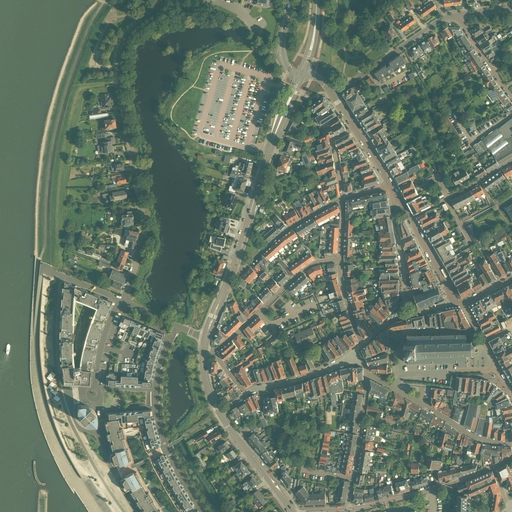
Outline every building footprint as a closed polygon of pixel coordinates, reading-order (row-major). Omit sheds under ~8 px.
[(427,0),(428,1),(424,4),(426,6),(430,12),(437,7),(435,5),(437,4),(435,0),(427,0)] [(426,6),(422,9),(419,6),(416,8),(423,17),(430,12),(426,6)] [(386,15),(392,23),(395,21),(389,13),(386,15)] [(409,18),(405,21),(409,27),(416,22),(410,13),(407,15),(409,18)] [(372,32),(375,29),(370,21),(366,23),(372,32)] [(405,21),(401,24),(399,21),(396,23),(402,31),(409,27),(405,21)] [(389,25),(390,26),(382,32),(385,35),(388,39),(389,40),(390,40),(397,35),(391,28),(394,26),(392,23),(389,25)] [(475,38),(484,32),(479,25),(471,31),(475,38)] [(452,36),(448,27),(447,27),(447,28),(443,31),(440,32),(445,40),(452,36)] [(457,39),(464,35),(459,28),(448,27),(452,36),(455,35),(457,39)] [(487,36),(485,37),(483,34),(476,39),(479,45),(487,40),(489,39),(487,36)] [(432,37),(428,39),(432,47),(433,47),(437,44),(440,43),(435,35),(432,37)] [(464,35),(457,39),(461,47),(459,48),(469,43),(464,35)] [(488,41),(486,42),(480,46),(482,49),(496,40),(495,39),(496,39),(494,37),(492,38),(488,41)] [(432,47),(428,39),(418,45),(422,52),(423,51),(424,52),(426,51),(427,51),(430,50),(430,49),(432,47)] [(496,40),(482,49),(485,53),(495,46),(495,45),(498,43),(497,40),(496,40)] [(469,43),(459,48),(464,55),(461,56),(462,57),(464,55),(473,49),(469,43)] [(495,46),(485,53),(488,59),(495,54),(497,52),(496,50),(501,47),(498,43),(495,45),(495,46)] [(422,52),(418,45),(411,50),(411,52),(412,54),(411,55),(412,56),(413,58),(414,58),(414,59),(417,57),(419,59),(420,58),(420,57),(420,56),(421,58),(425,55),(422,52)] [(473,49),(464,55),(462,57),(462,58),(465,56),(468,62),(478,56),(473,49)] [(385,65),(380,69),(373,73),(379,82),(406,63),(400,55),(388,63),(389,65),(387,66),(385,65)] [(466,63),(463,65),(465,68),(468,66),(472,73),(474,72),(476,71),(478,70),(485,67),(484,66),(478,56),(468,62),(466,63)] [(416,63),(413,65),(418,74),(423,71),(420,66),(418,67),(416,63)] [(485,67),(478,70),(485,80),(491,77),(491,76),(485,67)] [(410,80),(415,77),(412,72),(407,74),(410,80)] [(368,86),(374,82),(370,77),(364,80),(368,86)] [(491,77),(485,80),(486,80),(484,82),(490,91),(498,86),(491,77)] [(375,84),(374,82),(368,86),(369,88),(372,86),(373,88),(371,89),(372,92),(377,89),(374,84),(375,84)] [(346,100),(356,94),(354,91),(359,89),(356,85),(352,88),(344,93),(343,95),(346,100)] [(382,88),(385,94),(390,91),(387,86),(382,88)] [(498,86),(490,91),(485,93),(492,103),(496,100),(498,101),(499,103),(500,101),(501,100),(500,99),(505,95),(498,86)] [(358,92),(356,94),(346,100),(350,106),(364,98),(362,95),(360,96),(358,92)] [(501,100),(500,101),(501,101),(505,106),(503,108),(505,111),(506,112),(508,110),(509,111),(511,109),(511,104),(505,95),(500,99),(501,100)] [(107,108),(108,107),(110,107),(110,106),(110,102),(111,102),(110,100),(112,99),(111,96),(98,98),(99,101),(101,101),(102,107),(103,108),(105,107),(105,108),(107,108)] [(323,114),(332,109),(324,97),(310,107),(314,113),(316,111),(319,116),(322,114),(323,114)] [(365,100),(364,98),(350,106),(354,112),(368,104),(365,105),(363,101),(365,100)] [(443,103),(448,112),(454,109),(449,99),(443,103)] [(374,110),(371,111),(370,109),(368,110),(367,109),(370,107),(368,104),(354,112),(358,118),(374,110)] [(322,114),(319,116),(316,118),(321,126),(337,115),(332,109),(323,114),(322,114)] [(381,124),(374,110),(358,118),(367,132),(381,124)] [(451,135),(457,144),(463,141),(448,117),(442,120),(451,135)] [(511,117),(498,129),(497,128),(481,140),(485,145),(488,149),(485,152),(486,153),(490,151),(490,152),(491,151),(495,159),(498,158),(500,156),(502,155),(505,153),(507,152),(510,150),(511,149),(511,148),(511,117)] [(329,126),(324,130),(325,131),(328,130),(342,123),(342,122),(341,122),(338,118),(328,125),(329,126)] [(104,120),(105,128),(102,128),(103,132),(105,132),(105,131),(107,131),(107,129),(116,128),(115,119),(104,120)] [(292,124),(289,130),(293,132),(298,129),(299,128),(297,125),(298,124),(298,123),(299,122),(296,119),(292,124)] [(473,122),(470,123),(469,121),(467,123),(471,131),(477,127),(473,122)] [(342,123),(328,130),(329,132),(332,137),(334,136),(337,134),(338,135),(340,134),(340,133),(346,130),(342,123)] [(387,129),(384,123),(367,133),(377,148),(389,141),(383,132),(387,129)] [(322,133),(322,135),(318,137),(320,142),(322,142),(326,140),(326,141),(329,140),(329,139),(332,137),(329,132),(328,130),(325,131),(324,130),(321,131),(322,133)] [(337,148),(353,139),(349,134),(336,141),(337,148)] [(113,137),(105,138),(105,142),(102,142),(102,145),(97,146),(98,154),(112,152),(111,144),(114,144),(113,137)] [(300,149),(302,143),(289,139),(287,138),(282,152),(291,155),(293,151),(292,151),(293,146),(300,149)] [(353,139),(337,148),(338,153),(340,152),(349,149),(350,152),(359,148),(356,145),(353,139)] [(326,140),(322,142),(322,143),(317,146),(318,150),(330,147),(329,140),(326,141),(326,140)] [(481,140),(478,143),(473,147),(480,155),(488,149),(485,145),(481,140)] [(395,151),(389,141),(377,148),(385,161),(404,151),(404,150),(402,147),(398,149),(395,151)] [(406,150),(404,151),(385,161),(389,167),(397,163),(400,161),(401,161),(417,152),(417,153),(421,151),(419,146),(415,148),(414,146),(406,150)] [(331,147),(330,147),(318,150),(315,151),(317,159),(332,155),(331,147)] [(366,159),(359,148),(350,152),(353,157),(354,157),(356,156),(359,161),(366,159)] [(311,163),(310,162),(309,159),(308,156),(307,154),(302,155),(303,158),(302,158),(303,161),(304,165),(311,163)] [(333,161),(332,155),(317,159),(318,163),(319,165),(326,163),(333,161)] [(279,163),(287,166),(289,159),(281,156),(279,163)] [(352,163),(351,164),(353,170),(360,168),(369,164),(366,159),(359,161),(352,163)] [(495,159),(491,162),(484,165),(488,172),(499,165),(495,159)] [(397,163),(389,167),(393,175),(405,168),(404,168),(400,161),(397,163)] [(319,167),(316,168),(315,168),(315,169),(316,169),(319,175),(321,174),(326,172),(329,171),(330,179),(336,176),(335,169),(334,169),(333,162),(319,167)] [(106,163),(106,166),(111,166),(112,172),(124,169),(122,163),(114,164),(114,163),(106,163)] [(287,166),(279,163),(277,170),(285,172),(287,166)] [(369,164),(360,168),(360,171),(353,173),(354,175),(373,170),(370,164),(369,164)] [(407,171),(405,168),(393,175),(393,176),(399,186),(410,180),(408,175),(422,168),(420,164),(418,165),(418,164),(409,168),(410,170),(407,171)] [(250,172),(251,168),(238,166),(237,170),(240,170),(241,169),(242,170),(241,172),(249,174),(249,173),(250,173),(250,172)] [(482,166),(477,168),(482,176),(486,173),(482,166)] [(511,173),(508,167),(502,170),(506,178),(510,176),(511,179),(511,173)] [(410,180),(399,186),(400,187),(399,187),(403,194),(415,188),(412,182),(414,181),(413,179),(417,177),(415,175),(421,172),(420,169),(423,168),(422,168),(408,175),(410,180)] [(482,176),(477,168),(473,171),(477,178),(482,176)] [(373,170),(354,175),(355,177),(355,176),(360,175),(361,179),(358,180),(358,181),(377,176),(373,170)] [(469,177),(472,175),(469,170),(466,171),(466,172),(460,175),(458,171),(454,173),(456,177),(453,179),(456,184),(469,177)] [(500,171),(495,175),(503,185),(504,184),(503,182),(502,182),(501,181),(505,178),(500,171)] [(115,174),(111,175),(107,176),(108,179),(111,178),(115,178),(117,184),(126,183),(125,176),(119,177),(119,175),(115,175),(115,174)] [(246,180),(238,178),(239,176),(230,174),(229,176),(235,178),(233,183),(245,186),(246,180)] [(503,185),(495,175),(491,177),(496,184),(498,183),(499,184),(502,188),(504,187),(503,185)] [(336,176),(330,179),(320,182),(321,185),(325,183),(326,186),(337,182),(336,176)] [(377,176),(358,181),(352,183),(352,186),(356,185),(356,186),(363,184),(364,188),(379,183),(380,181),(377,176)] [(496,184),(491,177),(487,180),(495,192),(497,191),(494,186),(496,184)] [(348,183),(347,178),(343,179),(344,184),(345,193),(352,191),(351,186),(352,186),(352,183),(351,183),(348,183)] [(495,192),(487,180),(483,184),(488,190),(490,189),(495,197),(497,195),(495,192)] [(233,183),(232,183),(231,186),(229,186),(228,190),(234,192),(235,190),(243,192),(244,190),(245,186),(233,183)] [(475,188),(480,198),(481,199),(482,199),(481,197),(482,197),(481,195),(484,194),(480,185),(475,188)] [(317,191),(324,204),(330,200),(328,197),(327,194),(325,195),(324,193),(331,190),(330,186),(326,187),(322,189),(321,189),(317,191)] [(415,188),(403,194),(406,200),(418,194),(415,188)] [(475,188),(470,190),(475,199),(478,197),(479,199),(480,198),(475,188)] [(115,200),(127,198),(125,190),(112,193),(112,195),(110,196),(109,193),(102,194),(104,204),(111,203),(111,202),(115,201),(115,200)] [(475,199),(470,190),(465,193),(470,201),(473,199),(474,201),(475,200),(476,200),(475,199)] [(236,203),(237,200),(233,198),(234,195),(235,193),(229,191),(228,194),(229,194),(225,205),(225,207),(226,208),(228,207),(233,209),(236,203)] [(324,204),(317,191),(319,195),(315,198),(320,207),(324,204)] [(387,198),(386,192),(367,196),(368,203),(369,203),(371,202),(387,198)] [(310,202),(306,204),(307,206),(310,212),(312,212),(313,211),(320,207),(315,198),(312,193),(306,195),(310,202)] [(470,201),(465,193),(461,195),(466,206),(467,208),(468,208),(467,206),(467,205),(466,203),(470,201)] [(466,206),(461,195),(456,198),(460,206),(463,205),(464,207),(466,206)] [(361,197),(355,199),(346,201),(346,212),(353,212),(368,210),(367,205),(368,205),(367,203),(368,203),(367,196),(361,197)] [(422,210),(427,207),(431,205),(426,197),(422,199),(421,197),(409,204),(414,214),(422,210)] [(371,202),(369,203),(370,210),(372,210),(389,208),(387,198),(371,202)] [(460,206),(456,198),(451,200),(455,209),(456,210),(457,210),(457,208),(460,206)] [(306,215),(307,215),(303,208),(307,206),(306,204),(304,201),(294,207),(297,211),(301,218),(303,217),(302,217),(306,215)] [(336,205),(331,208),(334,215),(340,211),(338,208),(340,208),(340,205),(338,204),(336,205)] [(331,208),(325,211),(329,218),(334,215),(331,208)] [(389,208),(372,210),(373,217),(391,215),(389,208)] [(294,210),(289,213),(294,222),(299,219),(294,210)] [(419,222),(428,217),(427,215),(432,212),(431,210),(425,212),(426,213),(417,218),(419,222)] [(325,211),(320,214),(323,221),(329,218),(325,211)] [(132,214),(131,214),(131,212),(127,212),(128,213),(122,214),(123,226),(133,225),(132,220),(132,214)] [(353,212),(346,212),(346,220),(354,219),(353,212)] [(294,222),(289,213),(283,216),(287,222),(289,225),(294,222)] [(428,217),(419,222),(423,228),(435,221),(434,221),(437,220),(438,219),(439,219),(437,213),(433,215),(428,217)] [(281,231),(287,226),(285,224),(275,214),(271,218),(276,222),(274,224),(281,231)] [(323,221),(320,214),(314,217),(318,224),(323,221)] [(393,231),(391,215),(373,217),(373,218),(374,218),(375,220),(377,220),(377,219),(378,219),(379,224),(376,225),(377,231),(380,230),(380,232),(393,231)] [(228,224),(229,221),(227,220),(228,218),(223,217),(223,218),(220,217),(220,218),(219,217),(219,219),(220,220),(219,221),(221,221),(218,230),(226,233),(226,232),(227,233),(229,227),(228,226),(228,225),(229,224),(228,224)] [(313,218),(308,221),(313,228),(317,225),(313,218)] [(346,220),(345,231),(354,231),(355,219),(354,219),(346,220)] [(441,224),(438,219),(437,220),(434,221),(435,221),(423,228),(426,234),(438,227),(437,226),(441,224)] [(402,239),(412,234),(404,220),(398,222),(402,239)] [(313,228),(308,221),(304,223),(308,231),(313,228)] [(437,226),(438,227),(426,234),(431,242),(442,236),(449,231),(443,222),(441,224),(437,226)] [(299,226),(304,233),(308,231),(304,223),(299,226)] [(331,232),(338,232),(339,225),(330,224),(325,225),(324,225),(325,229),(331,227),(331,232)] [(272,227),(270,229),(271,230),(276,236),(280,232),(275,226),(273,228),(272,227)] [(304,233),(299,226),(295,229),(299,236),(304,233)] [(505,235),(509,233),(506,229),(501,228),(485,238),(486,240),(493,236),(498,243),(501,241),(506,238),(505,235)] [(270,229),(266,232),(262,235),(263,236),(268,242),(276,236),(271,230),(270,229)] [(127,236),(137,239),(138,232),(128,230),(127,236)] [(288,234),(292,240),(297,236),(293,230),(288,234)] [(393,231),(380,232),(378,232),(379,241),(379,243),(395,242),(393,231)] [(91,238),(82,232),(79,236),(83,239),(84,238),(89,241),(91,238)] [(331,234),(330,240),(338,240),(338,232),(331,232),(331,234)] [(288,234),(282,237),(287,243),(288,243),(289,245),(291,244),(290,241),(292,240),(288,234)] [(412,234),(402,239),(404,250),(408,249),(407,246),(409,246),(416,243),(412,234)] [(137,239),(127,236),(124,247),(127,247),(135,249),(137,239)] [(442,236),(431,242),(434,246),(445,241),(442,236)] [(221,247),(223,248),(225,239),(215,237),(213,244),(211,243),(210,248),(220,252),(221,247)] [(282,237),(277,242),(282,247),(287,243),(282,237)] [(344,248),(352,249),(352,242),(357,242),(357,239),(349,238),(345,239),(344,248)] [(445,241),(434,246),(437,251),(450,245),(452,243),(450,238),(445,241)] [(330,246),(330,247),(337,248),(338,240),(330,240),(330,246)] [(282,247),(277,242),(273,246),(278,251),(282,247)] [(409,246),(412,252),(419,248),(416,243),(409,246)] [(450,245),(437,251),(440,257),(450,251),(452,250),(450,245)] [(273,246),(268,250),(273,256),(278,251),(273,246)] [(337,248),(330,247),(329,253),(328,252),(328,251),(324,252),(325,258),(337,256),(337,248)] [(352,249),(344,248),(344,257),(350,257),(352,257),(352,249)] [(419,248),(412,252),(405,254),(407,262),(422,255),(422,254),(419,248)] [(506,259),(502,251),(501,252),(500,249),(494,253),(506,274),(511,271),(508,264),(505,260),(506,259)] [(121,250),(119,256),(126,259),(128,253),(121,250)] [(273,256),(268,250),(263,254),(268,260),(273,256)] [(510,256),(508,257),(504,250),(502,251),(506,259),(505,260),(508,264),(511,271),(511,259),(510,256)] [(440,257),(443,262),(455,256),(453,257),(450,251),(440,257)] [(304,257),(309,263),(314,259),(310,253),(309,252),(306,253),(307,255),(305,257),(304,257)] [(463,258),(446,268),(450,274),(456,270),(461,267),(460,265),(472,259),(469,253),(464,256),(465,257),(463,258)] [(487,253),(486,254),(500,277),(506,274),(494,253),(491,255),(490,253),(489,253),(487,253)] [(268,269),(265,265),(268,262),(262,255),(256,261),(255,262),(261,268),(262,270),(263,271),(268,275),(267,274),(270,271),(268,269)] [(396,255),(381,255),(381,256),(378,256),(378,262),(386,261),(386,266),(398,266),(396,255)] [(426,260),(422,255),(407,262),(412,261),(412,262),(407,263),(409,268),(410,273),(409,273),(412,289),(420,288),(420,289),(419,289),(419,292),(422,291),(423,293),(438,286),(435,280),(428,265),(426,260)] [(455,256),(443,262),(446,268),(463,258),(462,257),(457,260),(456,258),(457,257),(456,255),(455,256)] [(119,256),(117,262),(124,265),(126,259),(119,256)] [(214,265),(222,268),(224,262),(220,261),(221,260),(221,257),(217,256),(216,258),(217,260),(215,266),(214,265)] [(287,270),(289,268),(289,267),(283,261),(282,260),(279,257),(277,259),(280,262),(286,269),(287,270)] [(309,263),(304,257),(300,260),(298,261),(303,268),(309,263)] [(496,279),(485,260),(478,264),(476,266),(478,270),(481,268),(484,273),(477,276),(483,286),(490,283),(496,279)] [(303,268),(298,261),(294,264),(293,265),(297,272),(303,268)] [(124,265),(117,262),(115,268),(122,270),(124,265)] [(261,268),(255,262),(251,266),(251,267),(257,272),(261,268)] [(336,271),(335,263),(328,264),(328,270),(324,271),(325,276),(329,275),(336,274),(335,272),(336,271)] [(461,268),(461,267),(456,270),(458,276),(467,271),(467,270),(472,268),(469,263),(464,265),(461,268)] [(222,268),(214,265),(213,268),(212,267),(210,272),(212,273),(216,275),(215,278),(220,280),(222,273),(223,272),(222,271),(223,269),(222,269),(222,268)] [(293,265),(289,268),(287,270),(291,276),(297,272),(293,265)] [(320,265),(313,267),(316,275),(320,274),(321,277),(323,277),(320,265)] [(246,272),(253,279),(258,274),(250,267),(246,272)] [(316,275),(313,267),(307,272),(313,281),(315,280),(313,277),(316,275)] [(477,271),(472,273),(455,283),(458,288),(477,276),(484,273),(481,268),(478,270),(477,271)] [(398,269),(386,270),(379,270),(380,280),(390,279),(389,275),(399,275),(398,269)] [(113,270),(111,274),(125,280),(126,276),(113,270)] [(259,274),(260,274),(259,275),(263,280),(268,275),(263,271),(262,270),(260,272),(260,273),(259,274)] [(458,276),(456,270),(450,274),(453,279),(458,276)] [(458,276),(453,279),(455,283),(472,273),(470,274),(470,273),(469,274),(467,271),(458,276)] [(253,279),(246,272),(241,276),(249,283),(253,279)] [(283,272),(279,275),(285,282),(290,278),(283,272)] [(111,274),(110,276),(103,273),(102,275),(106,277),(123,284),(125,280),(111,274)] [(304,274),(299,278),(305,285),(306,284),(310,281),(304,274)] [(285,282),(279,275),(275,279),(280,283),(279,284),(281,286),(283,284),(285,282)] [(477,276),(458,288),(463,297),(474,291),(483,286),(477,276)] [(123,284),(106,277),(104,281),(110,283),(109,286),(112,287),(120,291),(120,290),(123,284)] [(305,285),(299,278),(295,282),(301,288),(302,287),(305,285)] [(329,280),(330,283),(327,284),(328,287),(338,284),(336,278),(329,280)] [(361,282),(360,278),(346,280),(347,285),(349,292),(363,289),(362,282),(361,282)] [(62,374),(64,385),(72,386),(72,383),(77,383),(89,384),(91,367),(91,364),(92,364),(93,357),(95,350),(96,343),(98,336),(101,329),(103,322),(106,316),(109,309),(112,303),(81,290),(82,288),(63,280),(62,289),(61,303),(60,313),(60,317),(59,328),(59,336),(59,342),(59,350),(59,358),(60,365),(60,373),(63,372),(63,374),(62,374)] [(281,286),(279,284),(278,285),(274,280),(267,285),(272,290),(271,291),(274,293),(274,292),(281,286)] [(390,280),(379,281),(379,285),(378,285),(378,289),(375,290),(376,292),(378,295),(399,290),(399,280),(390,280)] [(301,288),(295,282),(290,286),(296,292),(298,291),(301,288)] [(296,292),(290,286),(288,288),(286,290),(292,296),(294,294),(296,292)] [(438,286),(423,293),(417,295),(416,293),(411,295),(418,311),(423,309),(422,307),(431,303),(443,298),(438,286)] [(499,299),(502,305),(498,307),(498,308),(501,307),(502,308),(500,309),(507,319),(510,318),(504,309),(509,307),(511,305),(511,292),(509,286),(502,290),(500,291),(502,298),(499,299)] [(274,293),(271,291),(270,292),(266,287),(263,291),(269,298),(273,294),(274,293)] [(363,289),(349,292),(351,302),(352,302),(359,300),(358,298),(365,296),(365,294),(366,294),(368,293),(367,289),(364,289),(363,289)] [(340,290),(333,292),(329,293),(330,298),(331,301),(343,298),(341,295),(340,290)] [(399,290),(378,295),(383,300),(384,300),(384,301),(398,298),(399,290)] [(269,298),(263,291),(259,295),(263,299),(262,300),(264,302),(269,298)] [(502,298),(500,291),(491,295),(497,306),(498,307),(502,305),(499,299),(502,298)] [(378,295),(376,292),(373,293),(376,297),(379,301),(376,303),(389,315),(393,310),(387,307),(382,301),(383,300),(378,295)] [(253,298),(255,300),(252,303),(257,309),(263,303),(264,302),(262,300),(261,301),(256,295),(253,298)] [(491,295),(481,300),(484,306),(486,310),(488,312),(489,316),(493,313),(494,313),(492,309),(496,307),(497,306),(491,295)] [(359,300),(352,302),(354,311),(364,308),(362,302),(367,300),(365,296),(358,298),(359,300)] [(384,300),(383,300),(382,301),(387,307),(398,304),(398,298),(384,301),(384,300)] [(334,302),(335,305),(332,306),(333,308),(336,307),(344,304),(343,299),(334,302)] [(374,300),(371,302),(370,303),(371,305),(373,304),(374,306),(372,307),(374,308),(385,318),(389,315),(376,303),(374,300)] [(477,302),(469,306),(475,317),(482,313),(483,316),(485,315),(485,314),(488,312),(486,310),(484,306),(481,300),(477,302)] [(232,314),(239,311),(235,302),(229,305),(232,314)] [(257,309),(252,303),(244,312),(249,317),(257,309)] [(371,305),(369,306),(367,307),(371,312),(383,322),(383,321),(385,318),(374,308),(372,307),(371,305)] [(371,312),(367,307),(364,308),(366,313),(367,316),(378,326),(383,322),(371,312)] [(364,308),(354,311),(356,319),(363,317),(362,314),(366,313),(364,308)] [(461,320),(465,318),(460,308),(455,309),(461,329),(465,328),(464,322),(462,323),(461,320)] [(461,329),(455,309),(442,312),(445,327),(455,328),(461,329)] [(340,320),(340,321),(349,317),(347,311),(339,315),(339,314),(335,315),(336,317),(339,317),(339,320),(340,320)] [(445,327),(442,312),(436,313),(436,314),(438,326),(445,327)] [(482,313),(475,317),(478,322),(489,316),(488,312),(485,314),(485,315),(483,316),(482,313)] [(367,316),(366,313),(362,314),(363,317),(364,320),(365,320),(367,323),(374,330),(378,326),(367,316)] [(489,316),(478,322),(481,327),(497,319),(493,313),(489,316)] [(233,323),(238,328),(245,322),(241,314),(236,317),(237,318),(233,323)] [(438,327),(438,326),(436,314),(428,315),(428,326),(433,326),(438,327)] [(254,321),(259,326),(264,322),(259,316),(254,321)] [(407,320),(409,328),(413,328),(421,326),(425,326),(424,316),(411,319),(407,320)] [(134,321),(122,317),(119,326),(120,327),(120,328),(125,330),(126,329),(127,330),(127,329),(129,326),(130,326),(132,327),(133,328),(136,322),(134,321)] [(470,327),(465,318),(461,320),(462,323),(464,322),(465,328),(470,327)] [(497,319),(481,327),(484,332),(498,324),(499,324),(499,323),(497,319)] [(365,320),(364,320),(360,322),(369,335),(374,330),(367,323),(365,320)] [(407,320),(392,324),(393,330),(394,330),(397,329),(409,328),(407,320)] [(259,326),(254,321),(249,325),(255,332),(258,330),(257,329),(259,326)] [(136,322),(133,328),(132,331),(137,334),(141,325),(141,324),(136,322)] [(360,322),(357,324),(359,330),(364,339),(369,335),(360,322)] [(233,323),(228,327),(233,332),(238,328),(233,323)] [(311,328),(306,330),(310,339),(316,336),(312,329),(316,327),(314,323),(310,325),(311,328)] [(141,325),(137,334),(142,336),(146,327),(141,324),(141,325)] [(498,324),(484,332),(487,336),(498,331),(498,332),(501,331),(498,324)] [(250,340),(256,336),(248,326),(244,330),(247,336),(250,340)] [(146,327),(142,336),(147,338),(148,336),(151,329),(146,327)] [(233,332),(228,327),(223,331),(229,337),(233,332)] [(151,329),(148,336),(149,334),(152,336),(151,337),(153,338),(161,342),(161,341),(164,334),(151,329)] [(220,344),(228,338),(219,329),(217,332),(214,339),(215,340),(215,341),(214,342),(214,343),(216,345),(217,345),(218,343),(219,344),(219,343),(220,344)] [(310,339),(306,330),(301,332),(300,330),(297,331),(298,333),(302,342),(310,339)] [(346,334),(355,345),(358,342),(353,330),(348,333),(349,336),(348,337),(346,334)] [(302,342),(298,333),(295,335),(294,332),(290,334),(290,335),(291,337),(292,338),(295,336),(298,344),(302,342)] [(382,333),(379,335),(384,343),(388,340),(382,333)] [(437,362),(441,362),(442,364),(443,363),(443,362),(448,362),(448,363),(449,363),(449,362),(454,362),(454,363),(455,363),(455,362),(459,362),(459,366),(458,367),(459,368),(460,367),(463,366),(463,368),(464,368),(464,366),(466,366),(468,367),(468,366),(467,366),(467,362),(468,362),(468,361),(467,361),(467,354),(472,354),(473,356),(474,356),(473,353),(475,351),(478,351),(478,350),(475,349),(475,346),(478,345),(477,344),(475,345),(472,342),(473,340),(472,339),(471,342),(466,342),(466,335),(467,334),(467,333),(466,334),(460,334),(459,334),(454,335),(454,334),(453,334),(453,335),(448,335),(448,334),(447,334),(447,335),(442,335),(442,334),(441,334),(441,335),(436,335),(436,334),(435,334),(435,335),(430,335),(430,334),(429,334),(429,335),(423,336),(423,335),(422,335),(422,336),(417,336),(417,335),(416,335),(416,336),(409,336),(408,336),(407,335),(407,336),(407,337),(407,339),(408,341),(408,344),(405,343),(404,344),(406,346),(406,350),(406,353),(404,355),(406,357),(408,355),(408,362),(408,363),(407,363),(408,364),(409,363),(417,363),(417,364),(418,364),(418,363),(423,363),(423,364),(424,364),(424,363),(429,363),(429,364),(430,364),(430,363),(436,363),(436,364),(437,364),(437,362)] [(275,338),(277,343),(283,340),(282,337),(280,334),(274,337),(275,338)] [(355,345),(346,334),(345,335),(340,338),(349,350),(355,345)] [(497,356),(511,347),(511,338),(508,340),(505,334),(499,337),(490,342),(493,348),(497,356)] [(239,335),(232,340),(238,348),(239,350),(246,345),(242,340),(239,335)] [(349,350),(340,338),(337,335),(333,339),(344,353),(349,350)] [(379,335),(374,340),(381,352),(385,350),(384,345),(385,344),(384,343),(379,335)] [(161,342),(153,338),(151,343),(161,347),(163,342),(161,341),(161,342)] [(330,342),(329,340),(341,355),(344,353),(333,339),(330,342)] [(232,340),(228,344),(234,351),(238,348),(232,340)] [(341,355),(329,340),(325,344),(330,351),(336,358),(341,355)] [(381,352),(374,340),(371,343),(377,354),(381,352)] [(151,343),(149,348),(160,351),(161,347),(151,343)] [(377,354),(371,343),(368,346),(371,356),(377,354)] [(234,351),(228,344),(224,347),(231,355),(234,351)] [(330,351),(325,344),(324,344),(319,347),(321,350),(323,354),(330,351)] [(371,356),(368,346),(362,350),(365,358),(371,356)] [(231,355),(224,347),(220,350),(223,354),(221,356),(224,361),(231,355)] [(511,347),(497,356),(496,357),(497,358),(498,359),(501,363),(511,357),(511,347)] [(149,348),(147,353),(158,356),(160,351),(149,348)] [(305,362),(311,360),(306,350),(301,352),(301,353),(302,355),(305,362)] [(330,351),(323,354),(328,362),(335,359),(336,358),(330,351)] [(147,353),(146,358),(157,361),(158,356),(147,353)] [(369,366),(374,365),(388,362),(388,360),(389,359),(388,354),(386,354),(366,360),(368,366),(369,366)] [(287,358),(281,361),(282,363),(287,362),(288,365),(290,365),(293,375),(294,376),(300,374),(292,356),(287,358)] [(511,357),(501,363),(504,370),(511,365),(511,357)] [(281,361),(280,359),(272,363),(279,379),(286,378),(286,377),(282,366),(282,363),(281,361)] [(311,360),(305,362),(305,364),(309,372),(315,369),(312,362),(311,360)] [(250,361),(242,367),(242,366),(234,373),(239,378),(246,372),(245,370),(244,369),(251,365),(250,361)] [(218,374),(223,370),(217,362),(213,362),(212,366),(212,368),(212,373),(212,375),(216,376),(216,373),(218,374)] [(272,363),(268,366),(273,380),(279,379),(272,363)] [(309,372),(305,364),(299,366),(302,374),(309,372)] [(387,365),(379,365),(378,372),(379,372),(387,374),(391,373),(391,370),(387,368),(387,365)] [(273,380),(268,366),(264,368),(268,381),(273,380)] [(268,381),(264,368),(259,370),(259,369),(258,369),(262,382),(268,381)] [(350,368),(341,370),(342,378),(347,377),(350,377),(350,368)] [(350,368),(350,377),(347,377),(347,382),(351,382),(357,381),(357,380),(357,368),(350,368)] [(262,382),(258,369),(253,370),(254,372),(256,379),(257,383),(262,382)] [(223,370),(218,374),(221,380),(228,375),(223,370)] [(342,378),(341,370),(334,372),(337,393),(343,392),(342,390),(343,390),(344,391),(350,391),(350,390),(350,389),(348,389),(343,388),(342,378)] [(51,371),(46,377),(50,380),(55,374),(51,371)] [(246,372),(239,378),(246,388),(252,385),(252,384),(257,383),(256,379),(250,381),(247,374),(246,372)] [(327,374),(327,375),(330,392),(331,396),(332,405),(332,407),(336,406),(336,405),(335,393),(337,393),(334,372),(327,374)] [(116,386),(117,380),(117,376),(114,376),(114,374),(108,374),(108,375),(106,375),(106,379),(106,382),(106,385),(116,386)] [(221,380),(219,381),(226,389),(234,384),(228,375),(221,380)] [(330,392),(327,375),(321,376),(321,377),(325,393),(329,392),(329,395),(329,397),(331,396),(330,392)] [(325,393),(321,377),(314,379),(318,393),(319,396),(325,394),(325,393)] [(462,391),(463,377),(457,377),(455,390),(455,391),(455,394),(453,403),(458,404),(457,407),(460,408),(461,405),(466,406),(467,402),(467,401),(458,401),(461,391),(462,391)] [(462,391),(461,391),(458,401),(467,401),(468,396),(470,383),(470,378),(463,377),(462,391)] [(142,381),(137,381),(137,387),(146,387),(151,388),(152,380),(145,379),(142,378),(142,381)] [(318,393),(314,379),(309,381),(311,392),(311,395),(311,398),(312,397),(312,402),(319,402),(319,396),(318,393)] [(311,392),(309,381),(303,383),(305,398),(306,398),(306,399),(311,399),(310,395),(311,395),(311,392)] [(303,383),(295,386),(298,397),(304,396),(304,398),(305,398),(303,383)] [(377,383),(374,394),(373,397),(379,398),(380,395),(383,386),(377,383)] [(239,389),(234,384),(226,389),(226,390),(229,394),(230,393),(234,391),(235,392),(239,389)] [(488,391),(483,400),(488,403),(488,404),(488,403),(489,404),(491,402),(490,402),(492,399),(494,397),(495,397),(502,391),(493,384),(488,391)] [(298,397),(295,386),(282,388),(282,389),(284,398),(296,395),(297,398),(298,397)] [(383,386),(380,395),(379,398),(386,400),(389,389),(383,386)] [(230,393),(229,394),(231,397),(232,396),(234,400),(243,394),(239,389),(235,392),(234,391),(230,393)] [(284,398),(282,389),(275,390),(276,397),(277,401),(285,400),(284,398)] [(446,390),(438,389),(437,398),(443,400),(443,397),(444,392),(445,393),(446,390)] [(462,419),(461,424),(474,432),(474,431),(476,432),(479,417),(486,419),(487,411),(487,407),(488,403),(483,400),(488,391),(486,391),(486,394),(480,393),(480,396),(474,395),(474,396),(468,396),(467,401),(467,402),(466,406),(462,418),(462,419)] [(494,397),(492,399),(495,402),(500,399),(505,395),(502,391),(495,397),(494,397)] [(394,408),(399,396),(394,393),(390,403),(389,406),(394,408)] [(250,396),(257,409),(260,408),(255,394),(250,396)] [(495,402),(492,403),(493,404),(495,402),(497,404),(508,399),(505,395),(500,399),(495,402)] [(225,406),(229,404),(224,396),(221,399),(225,406)] [(257,409),(250,396),(245,400),(246,402),(252,412),(254,415),(257,413),(256,410),(257,409)] [(399,396),(394,408),(402,411),(405,399),(399,396)] [(277,402),(277,401),(276,397),(268,399),(263,399),(264,406),(265,413),(278,412),(277,405),(277,402)] [(436,409),(441,401),(433,397),(431,401),(430,405),(436,409)] [(405,399),(402,411),(400,417),(406,419),(408,420),(409,417),(414,404),(412,403),(405,399)] [(508,399),(497,404),(498,408),(511,405),(508,399)] [(441,401),(436,409),(449,417),(452,410),(445,407),(446,404),(441,401)] [(238,408),(241,413),(242,412),(244,414),(244,417),(245,417),(250,414),(250,413),(249,411),(250,411),(245,403),(239,407),(239,408),(238,408)] [(74,404),(66,406),(68,412),(75,411),(74,404)] [(414,404),(409,417),(408,420),(410,420),(412,421),(415,415),(419,417),(422,409),(414,404)] [(94,411),(93,410),(92,409),(91,408),(90,407),(88,406),(87,406),(85,405),(83,405),(82,405),(80,405),(78,406),(77,408),(77,409),(77,411),(77,413),(77,414),(78,416),(78,417),(79,418),(80,420),(81,421),(82,422),(83,423),(84,424),(86,425),(87,425),(89,426),(91,426),(93,426),(94,426),(96,426),(97,425),(97,424),(97,422),(97,420),(97,419),(97,418),(97,416),(96,415),(95,413),(95,412),(94,411)] [(511,405),(498,408),(498,409),(496,409),(498,417),(498,418),(503,415),(511,412),(511,405)] [(241,413),(238,408),(238,409),(236,407),(230,411),(232,413),(235,418),(241,414),(240,413),(241,413)] [(457,407),(454,407),(451,417),(460,423),(461,424),(462,419),(461,419),(464,409),(460,408),(457,407)] [(360,411),(350,409),(350,415),(349,420),(350,420),(359,421),(360,411)] [(434,416),(422,409),(419,417),(430,424),(434,416)] [(152,410),(141,411),(142,417),(142,418),(152,417),(152,410)] [(490,438),(491,430),(492,428),(492,423),(492,416),(492,410),(487,411),(486,419),(486,420),(483,436),(490,438)] [(511,412),(503,415),(498,418),(500,419),(501,419),(502,423),(505,422),(505,420),(511,418),(511,412)] [(118,419),(117,413),(106,413),(106,419),(107,421),(118,420),(118,419)] [(439,419),(434,416),(430,424),(436,427),(439,419)] [(486,419),(479,417),(476,432),(475,432),(483,436),(486,420),(486,419)] [(505,422),(502,423),(502,424),(502,427),(502,429),(504,429),(504,427),(511,425),(511,418),(505,420),(505,422)] [(439,419),(436,427),(443,431),(445,422),(439,419)] [(118,420),(107,421),(105,422),(105,423),(104,423),(104,427),(106,430),(107,430),(108,434),(107,434),(107,438),(108,441),(109,440),(110,444),(109,445),(109,448),(111,451),(112,451),(113,454),(126,449),(123,438),(125,438),(122,428),(120,429),(118,420)] [(445,422),(443,431),(446,433),(446,430),(455,436),(457,431),(445,422)] [(365,425),(364,434),(371,435),(371,434),(373,435),(374,431),(376,432),(376,431),(390,434),(391,431),(381,429),(365,425)] [(491,430),(490,438),(498,440),(499,440),(500,432),(498,432),(498,430),(491,430)] [(195,438),(197,442),(208,435),(205,431),(195,438)] [(218,431),(211,435),(204,439),(207,445),(211,443),(215,440),(221,436),(218,431)] [(446,433),(443,431),(442,433),(438,447),(444,449),(447,440),(449,434),(446,433)] [(250,442),(259,435),(258,433),(255,435),(253,433),(247,438),(250,442)] [(371,435),(364,434),(363,439),(372,441),(372,440),(380,442),(381,437),(376,435),(373,435),(371,434),(371,435)] [(261,438),(259,435),(250,442),(254,446),(260,441),(258,440),(261,438)] [(159,440),(157,436),(147,438),(147,441),(148,444),(159,440)] [(161,445),(159,440),(148,444),(149,446),(150,449),(155,447),(156,449),(159,447),(160,447),(159,446),(161,445)] [(372,450),(374,442),(372,442),(370,441),(363,440),(362,448),(371,450),(372,450)] [(454,442),(447,440),(444,449),(451,451),(452,448),(454,442)] [(221,444),(217,447),(215,448),(217,451),(219,449),(222,453),(229,447),(225,441),(221,444)] [(261,443),(260,441),(254,446),(257,450),(266,443),(264,441),(261,443)] [(481,444),(474,441),(472,452),(479,454),(481,444)] [(268,445),(266,443),(257,450),(260,454),(266,450),(265,448),(268,445)] [(478,460),(477,462),(480,462),(480,460),(483,460),(483,457),(484,451),(486,445),(481,444),(479,454),(478,460)] [(505,454),(505,452),(502,452),(503,460),(509,456),(511,454),(511,450),(511,447),(506,447),(506,452),(507,454),(505,454)] [(128,449),(126,449),(113,454),(110,454),(109,461),(114,466),(116,465),(117,465),(119,464),(119,466),(129,463),(128,461),(131,460),(128,449)] [(231,460),(236,456),(232,450),(227,454),(231,460)] [(264,459),(273,452),(271,450),(269,452),(267,450),(261,455),(264,459)] [(472,453),(467,451),(467,453),(465,457),(468,458),(468,459),(469,458),(478,460),(479,454),(472,452),(472,453)] [(484,451),(483,457),(491,459),(492,464),(492,457),(492,453),(484,451)] [(207,464),(199,452),(193,456),(201,468),(207,464)] [(274,454),(273,452),(264,459),(268,463),(274,458),(272,456),(274,454)] [(158,465),(167,460),(165,455),(164,456),(163,454),(162,455),(160,456),(160,458),(155,460),(158,465)] [(453,468),(451,469),(452,478),(462,475),(460,467),(461,460),(461,457),(457,456),(457,460),(457,465),(452,466),(453,468)] [(427,467),(433,468),(439,470),(441,461),(435,459),(429,458),(427,467)] [(468,465),(466,474),(476,471),(477,462),(478,460),(469,458),(468,459),(469,459),(468,465)] [(271,468),(272,469),(273,469),(274,470),(277,468),(276,467),(279,464),(275,459),(269,464),(270,466),(270,467),(271,468)] [(167,460),(158,465),(160,470),(170,464),(167,460)] [(241,462),(234,467),(233,466),(230,468),(233,471),(235,469),(238,472),(245,467),(241,462)] [(170,464),(160,470),(162,474),(172,468),(170,464)] [(505,478),(511,475),(510,471),(511,470),(511,465),(509,467),(507,464),(497,470),(501,481),(505,479),(505,478)] [(447,470),(445,471),(446,480),(450,479),(452,478),(451,469),(453,468),(452,466),(452,465),(449,467),(449,469),(447,469),(447,470)] [(282,476),(280,478),(279,479),(281,482),(289,476),(287,473),(284,469),(286,468),(284,466),(281,468),(283,470),(281,471),(282,473),(281,474),(282,476)] [(238,472),(240,475),(237,477),(240,480),(243,478),(242,477),(249,472),(245,467),(238,472)] [(172,468),(162,474),(164,478),(174,473),(172,468)] [(492,471),(483,475),(488,488),(491,495),(493,494),(501,492),(498,484),(492,471)] [(141,483),(142,482),(136,472),(134,473),(133,472),(124,477),(125,478),(123,479),(122,480),(120,481),(121,487),(126,491),(129,490),(141,483)] [(177,477),(174,473),(164,478),(167,482),(177,477)] [(420,476),(423,486),(428,485),(426,477),(426,475),(420,476)] [(488,488),(483,475),(466,482),(466,484),(470,496),(488,488)] [(289,476),(281,482),(287,488),(290,486),(291,488),(295,488),(296,487),(299,487),(299,486),(300,481),(300,480),(298,479),(291,478),(289,476)] [(179,481),(177,477),(167,482),(169,487),(179,481)] [(246,481),(243,484),(241,486),(243,488),(244,487),(245,487),(246,486),(249,489),(251,487),(256,483),(251,477),(246,481)] [(395,482),(394,482),(393,482),(394,494),(394,495),(398,494),(398,493),(405,491),(401,479),(399,480),(399,482),(395,483),(395,482)] [(403,479),(401,479),(405,491),(410,490),(412,489),(412,488),(410,479),(407,480),(404,481),(403,479)] [(387,482),(386,482),(386,481),(385,481),(386,484),(387,484),(387,485),(386,486),(389,496),(393,494),(391,488),(393,488),(392,480),(387,482)] [(181,485),(179,481),(169,487),(172,491),(181,485)] [(141,483),(129,490),(130,492),(129,493),(130,496),(133,499),(134,498),(136,502),(135,502),(136,505),(139,508),(139,507),(142,511),(141,511),(156,511),(159,511),(152,501),(153,500),(148,492),(147,493),(141,483)] [(470,496),(466,484),(457,487),(459,492),(462,491),(462,496),(467,496),(470,496)] [(184,490),(181,485),(172,491),(174,495),(184,490)] [(309,495),(306,491),(303,487),(295,493),(305,505),(309,495)] [(186,494),(184,490),(174,495),(177,499),(186,494)] [(264,498),(263,496),(261,493),(258,490),(250,496),(258,508),(265,502),(263,499),(264,498)] [(501,492),(493,494),(492,500),(499,501),(501,492)] [(189,498),(186,494),(177,499),(179,503),(189,498)] [(314,494),(309,495),(305,505),(320,504),(320,494),(314,494)] [(465,511),(467,496),(462,496),(458,495),(456,511),(465,511)] [(192,502),(189,498),(179,503),(182,508),(192,502)] [(194,506),(192,502),(182,508),(185,511),(189,509),(192,507),(193,507),(194,506)]
